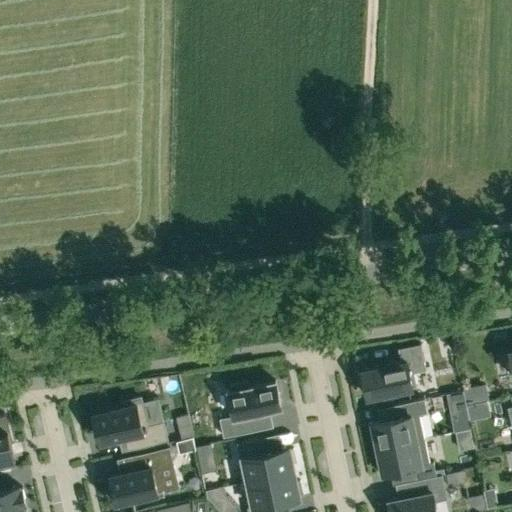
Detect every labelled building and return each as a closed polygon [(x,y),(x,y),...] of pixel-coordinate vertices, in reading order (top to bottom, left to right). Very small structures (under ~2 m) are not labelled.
[(365,385),(367,396),(380,393),(381,398),(394,396),(393,390),(411,386),(408,372),(422,369),(416,343),(402,346),(405,358),(385,362),(361,367),(362,372),(358,373),(361,386),(365,385)] [(227,413),(215,416),(218,430),(231,428),(267,419),(263,400),(284,396),(281,378),(248,384),(247,382),(226,385),(227,390),(222,390),(227,413)] [(463,387),(466,402),(488,398),(485,382),(463,387)] [(125,404),(94,411),(99,431),(101,430),(103,438),(125,433),(128,446),(167,438),(163,419),(147,422),(141,396),(124,401),(125,404)] [(375,437),(377,446),(424,437),(419,413),(427,411),(424,397),(393,403),(396,416),(368,422),(371,438),(375,437)] [(179,428),(191,425),(189,412),(176,415),(179,428)] [(5,414),(0,415),(0,458),(8,457),(5,445),(12,443),(5,414)] [(265,435),(237,440),(241,455),(244,455),(249,479),(296,469),(295,461),(296,460),(293,447),(292,447),(291,445),(268,450),(265,435)] [(179,452),(195,448),(192,436),(177,440),(179,452)] [(424,437),(377,446),(379,456),(375,457),(379,473),(406,467),(409,479),(414,478),(436,474),(433,460),(429,461),(424,437)] [(196,446),(198,454),(213,450),(211,442),(196,446)] [(113,486),(110,487),(115,505),(147,496),(148,499),(164,496),(156,464),(174,459),(171,445),(125,456),(128,472),(110,477),(113,486)] [(446,472),(447,481),(451,480),(452,482),(464,479),(462,468),(446,472)] [(254,503),(247,505),(248,511),(280,511),(278,498),(302,493),(301,492),(303,492),(300,480),(299,480),(296,469),(249,479),(254,503)] [(388,499),(391,511),(437,511),(435,499),(447,497),(442,472),(436,474),(414,478),(417,493),(388,499)] [(0,511),(13,511),(28,509),(26,503),(28,502),(24,486),(22,486),(22,485),(0,489),(0,511)] [(207,498),(220,511),(238,511),(239,511),(217,487),(206,490),(207,498)]
